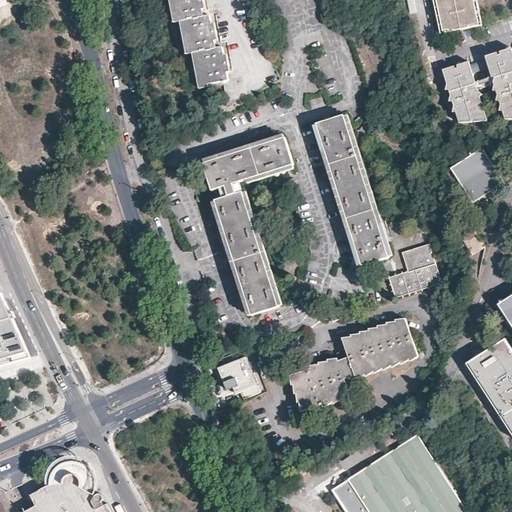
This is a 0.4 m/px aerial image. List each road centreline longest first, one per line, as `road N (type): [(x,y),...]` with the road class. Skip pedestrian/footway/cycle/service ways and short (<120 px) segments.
road 1 (primary): [(0,218),(85,410)]
road 2 (residential): [(181,358),(193,313),(142,170)]
road 3 (primary): [(181,358),(120,177)]
road 4 (primary): [(120,177),(90,46),(66,0)]
road 5 (residential): [(142,170),(104,0)]
road 6 (primary): [(240,511),(190,388)]
road 7 (residential): [(419,0),(429,44),(450,55),(511,37)]
